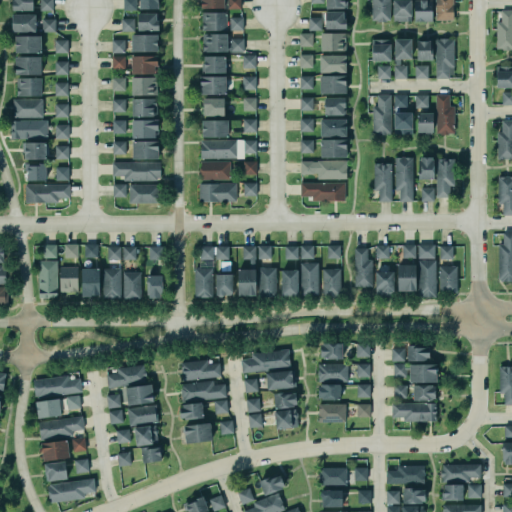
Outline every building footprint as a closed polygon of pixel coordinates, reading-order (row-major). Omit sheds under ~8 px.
[(10,0),(31,0),(31,3),(32,3),(32,7),(31,7),(31,8),(11,8),(10,0)] [(38,0),(51,0),(51,9),(38,9),(38,0)] [(121,0),(121,8),(135,8),(135,0),(121,0)] [(158,0),(138,0),(139,9),(159,9),(158,0)] [(223,0),(200,0),(201,8),(224,8),(223,0)] [(226,0),(227,9),(240,9),(240,0),(226,0)] [(345,0),(325,0),(325,8),(345,9),(345,0)] [(389,0),(389,19),(384,19),(384,20),(376,20),(376,19),(370,19),(370,0),(389,0)] [(391,0),(391,20),(409,20),(409,0),(391,0)] [(412,0),(430,0),(431,21),(412,21),(412,0)] [(433,0),(452,0),(452,18),(433,18),(433,0)] [(511,7),(511,46),(492,46),(492,37),(489,37),(489,32),(493,32),(493,18),(498,18),(498,6),(511,7)] [(200,11),(201,29),(214,27),(225,29),(225,11),(214,9),(203,10),(203,11),(200,11)] [(323,27),(345,27),(345,10),(342,10),(342,9),(323,9),(323,27)] [(10,12),(33,12),(33,29),(10,29),(10,12)] [(158,13),(137,13),(137,30),(158,30),(158,13)] [(228,16),(228,29),(241,29),(241,16),(228,16)] [(307,16),(320,16),(320,29),(307,29),(307,16)] [(41,17),(54,17),(54,30),(41,30),(41,17)] [(134,18),(121,18),(120,30),(134,31),(134,18)] [(319,31),(330,30),(343,32),(344,49),(330,48),(319,48),(319,31)] [(201,32),(215,31),(225,31),(225,45),(226,45),(226,43),(229,43),(229,36),(242,36),(242,50),(225,50),(214,49),(201,50),(201,32)] [(297,32),(297,45),(310,45),(310,32),(297,32)] [(13,33),(39,33),(39,50),(13,50),(13,33)] [(157,35),(131,34),(131,51),(157,51),(157,35)] [(392,36),(409,36),(409,56),(392,56),(392,36)] [(433,77),(447,77),(447,65),(451,65),(451,38),(446,38),(446,36),(438,36),(438,38),(433,38),(433,77)] [(53,38),(66,38),(66,51),(53,51),(53,38)] [(370,38),(389,38),(389,59),(370,59),(370,38)] [(415,38),(415,58),(431,58),(431,38),(415,38)] [(124,39),(111,40),(111,52),(124,52),(124,39)] [(130,53),(156,53),(156,71),(130,71),(130,53)] [(202,53),(223,53),(223,70),(200,71),(200,62),(202,61),(202,53)] [(240,53),(240,66),(254,66),(254,53),(240,53)] [(13,54),(13,72),(39,71),(39,54),(13,54)] [(110,54),(110,67),(123,67),(123,55),(110,54)] [(299,67),(312,68),(312,55),(299,54),(299,67)] [(320,55),(320,72),(346,72),(345,55),(320,55)] [(67,61),(54,61),(54,74),(67,74),(67,61)] [(375,64),(389,64),(388,78),(375,78),(375,64)] [(392,64),(405,64),(405,77),(392,77),(392,64)] [(412,64),(426,64),(426,77),(413,77),(412,64)] [(495,64),(504,64),(511,64),(511,85),(495,85),(495,64)] [(198,91),(210,90),(223,92),(224,74),(210,73),(198,74),(198,91)] [(129,74),(129,92),(155,92),(155,74),(129,74)] [(240,75),(240,88),(254,88),(254,74),(240,75)] [(110,75),(124,75),(124,89),(110,89),(110,75)] [(312,76),(299,75),(299,89),(312,89),(312,76)] [(319,75),(320,93),(345,93),(345,75),(319,75)] [(41,77),(16,78),(16,96),(41,95),(41,77)] [(67,95),(67,82),(54,82),(54,95),(67,95)] [(500,90),(511,90),(511,103),(500,103),(500,90)] [(413,94),(426,93),(427,107),(413,107),(413,94)] [(434,93),(448,93),(447,105),(452,105),(452,131),(446,131),(446,133),(438,133),(438,132),(434,131),(434,93)] [(376,94),(388,94),(389,132),(371,133),(370,106),(376,106),(376,94)] [(392,94),(406,94),(406,105),(392,106),(392,94)] [(130,97),(130,115),(155,114),(154,96),(130,97)] [(110,97),(111,111),(124,110),(124,97),(110,97)] [(243,110),(256,110),(255,97),(242,97),(243,110)] [(299,110),(312,110),(312,97),(300,97),(299,110)] [(345,98),(324,97),(324,115),(345,115),(345,98)] [(224,98),(203,98),(203,115),(224,116),(224,98)] [(42,117),(42,99),(13,99),(13,117),(42,117)] [(67,103),(54,103),(55,116),(67,116),(67,103)] [(391,110),(392,132),(411,132),(411,110),(391,110)] [(415,110),(431,110),(431,119),(431,129),(429,129),(430,132),(423,133),(423,130),(416,130),(415,110)] [(200,117),(226,117),(226,134),(200,134),(200,117)] [(8,119),(9,137),(45,137),(45,118),(8,119)] [(300,131),(312,131),(312,118),(300,118),(300,131)] [(500,119),(511,118),(511,157),(495,157),(495,130),(500,130),(500,119)] [(132,138),(158,137),(158,119),(131,120),(132,138)] [(256,119),(243,119),(242,131),(256,132),(256,119)] [(320,136),(346,136),(346,119),(320,119),(320,136)] [(112,133),(125,133),(125,120),(112,120),(112,133)] [(67,138),(68,125),(55,124),(54,138),(67,138)] [(23,156),(44,156),(44,139),(23,140),(23,141),(20,141),(20,150),(23,150),(23,156)] [(200,158),(243,158),(243,153),(256,152),(256,139),(200,140),(200,158)] [(300,152),(313,152),(313,139),(299,139),(300,152)] [(346,157),(346,139),(320,139),(320,157),(346,157)] [(157,140),(132,141),(132,159),(158,159),(157,140)] [(125,141),(112,141),(112,154),(125,153),(125,141)] [(67,158),(68,146),(55,146),(55,158),(67,158)] [(392,155),(411,155),(411,199),(398,199),(398,188),(392,188),(392,155)] [(416,177),(416,158),(418,158),(418,155),(430,155),(430,157),(432,157),(432,177),(416,177)] [(433,156),(452,156),(453,183),(448,183),(448,196),(434,196),(433,156)] [(199,177),(228,178),(228,159),(199,159),(199,166),(197,166),(197,172),(199,172),(199,177)] [(110,160),(159,160),(159,176),(155,176),(155,179),(122,179),(121,174),(110,174),(110,160)] [(313,160),(299,161),(300,174),(313,173),(313,160)] [(316,179),(346,178),(346,160),(316,160),(316,179)] [(255,161),(243,161),(243,174),(256,174),(255,161)] [(372,162),(372,189),(377,189),(377,200),(390,199),(390,161),(372,162)] [(27,180),(45,180),(45,165),(26,165),(27,180)] [(55,180),(68,180),(67,167),(55,167),(55,180)] [(501,213),(511,213),(511,175),(496,175),(496,202),(501,202),(501,213)] [(124,182),(111,182),(111,195),(124,195),(124,182)] [(256,183),(243,182),(243,195),(256,195),(256,183)] [(299,183),(300,196),(311,196),(311,200),(344,200),(344,182),(299,183)] [(157,183),(127,183),(127,201),(156,201),(157,183)] [(236,183),(198,183),(198,202),(236,201),(236,183)] [(24,184),(25,203),(58,202),(58,198),(69,197),(69,184),(24,184)] [(419,186),(432,186),(432,200),(419,200),(419,186)] [(497,244),(498,281),(511,281),(511,232),(502,233),(503,244),(497,244)] [(82,242),(82,256),(96,256),(95,242),(82,242)] [(64,257),(77,257),(77,244),(64,244),(64,257)] [(236,267),(236,293),(253,293),(253,267),(252,267),(252,258),(254,258),(254,244),(240,244),(241,257),(248,257),(248,267),(236,267)] [(256,244),(256,257),(269,257),(269,244),(256,244)] [(434,245),(418,244),(417,258),(434,259),(434,245)] [(55,258),(55,245),(43,245),(43,258),(55,258)] [(228,259),(228,245),(215,245),(215,259),(228,259)] [(298,259),(297,245),(284,246),(285,259),(298,259)] [(313,245),(299,245),(300,259),(314,258),(313,245)] [(340,258),(340,245),(326,245),(327,258),(340,258)] [(388,258),(388,245),(375,245),(375,258),(388,258)] [(415,257),(415,245),(402,245),(402,257),(415,257)] [(440,259),(453,258),(452,245),(439,246),(440,259)] [(107,259),(120,259),(120,246),(107,246),(107,259)] [(135,246),(122,246),(122,259),(136,259),(135,246)] [(149,259),(163,259),(163,246),(149,246),(149,259)] [(352,246),(352,285),(370,285),(370,258),(365,258),(365,246),(352,246)] [(416,258),(434,258),(434,295),(419,296),(419,293),(416,293),(416,258)] [(56,260),(38,261),(38,297),(57,297),(56,260)] [(317,262),(300,263),(300,296),(318,295),(317,262)] [(256,265),(256,295),(274,295),(274,265),(256,265)] [(415,265),(397,265),(398,291),(416,290),(415,265)] [(456,292),(456,265),(439,266),(439,292),(456,292)] [(59,291),(78,291),(77,266),(59,267),(59,291)] [(80,266),(80,294),(98,294),(98,266),(80,266)] [(192,266),(192,296),(210,296),(210,266),(192,266)] [(120,268),(102,268),(102,297),(120,297),(120,268)] [(340,296),(340,269),(322,268),(322,296),(340,296)] [(297,269),(281,270),(281,296),(298,296),(297,269)] [(121,270),(121,297),(126,297),(126,299),(134,299),(134,297),(139,297),(139,270),(121,270)] [(393,271),(375,271),(375,297),(393,296),(393,271)] [(232,274),(215,274),(215,296),(232,296),(232,274)] [(162,276),(147,275),(147,297),(161,297),(162,276)] [(321,340),(340,340),(340,356),(321,356),(321,354),(318,354),(318,342),(321,342),(321,340)] [(354,341),(354,354),(368,354),(368,341),(354,341)] [(405,343),(405,359),(426,359),(426,356),(427,355),(427,345),(414,345),(414,343),(405,343)] [(391,361),(404,361),(405,348),(391,347),(391,361)] [(249,352),(286,348),(288,366),(240,372),(238,358),(250,356),(249,352)] [(181,379),(220,377),(219,363),(208,364),(208,360),(180,362),(181,379)] [(316,362),(346,362),(346,380),(316,380),(316,362)] [(434,362),(407,362),(407,364),(405,364),(405,362),(391,362),(391,375),(404,375),(404,367),(408,367),(408,380),(434,379),(434,370),(435,368),(435,365),(434,364),(434,362)] [(369,376),(369,363),(356,363),(356,376),(369,376)] [(116,367),(116,373),(106,374),(107,387),(146,383),(144,364),(116,367)] [(511,404),(511,366),(498,366),(498,393),(503,393),(503,404),(511,404)] [(264,371),(292,368),(294,385),(265,387),(264,371)] [(34,396),(81,392),(80,378),(68,379),(68,376),(32,379),(34,396)] [(243,379),(244,392),(257,391),(255,378),(243,379)] [(225,396),(224,383),(213,385),(213,380),(179,384),(182,402),(225,396)] [(316,395),(319,395),(319,398),(338,397),(338,382),(333,381),(324,381),(319,382),(319,383),(316,384),(316,395)] [(123,385),(149,382),(150,393),(152,393),(153,398),(151,398),(151,400),(125,403),(123,385)] [(355,382),(355,395),(368,395),(368,382),(355,382)] [(411,382),(431,382),(431,384),(433,384),(433,396),(430,396),(430,398),(411,398),(411,382)] [(406,398),(406,385),(393,385),(393,398),(406,398)] [(104,393),(117,392),(118,405),(106,406),(104,393)] [(273,394),(275,409),(297,406),(295,392),(273,394)] [(67,409),(80,408),(78,395),(66,396),(67,409)] [(33,399),(57,396),(59,413),(35,416),(33,399)] [(259,411),(258,398),(245,399),(247,412),(259,411)] [(214,413),(227,412),(226,399),(213,400),(214,413)] [(389,401),(434,401),(434,419),(401,419),(401,416),(389,416),(389,401)] [(179,405),(180,420),(203,417),(201,402),(179,405)] [(316,402),(343,402),(343,421),(317,421),(316,402)] [(127,424),(156,420),(153,403),(125,407),(127,424)] [(357,417),(369,417),(369,403),(357,404),(357,417)] [(107,410),(108,422),(121,421),(119,408),(107,410)] [(273,411),(276,429),(298,427),(295,409),(273,411)] [(247,414),(248,427),(261,426),(261,413),(247,414)] [(38,421),(40,440),(72,436),(72,430),(83,429),(81,416),(38,421)] [(181,424),(208,420),(210,438),(184,441),(181,424)] [(233,433),(231,420),(218,422),(220,434),(233,433)] [(502,424),(511,424),(511,462),(502,462),(502,459),(500,459),(500,440),(502,440),(502,424)] [(158,443),(155,425),(133,427),(135,446),(158,443)] [(115,430),(117,443),(130,442),(128,429),(115,430)] [(73,451),(86,449),(84,437),(70,439),(73,451)] [(40,443),(43,461),(68,457),(66,439),(40,443)] [(142,462),(162,460),(160,445),(140,447),(142,462)] [(116,453),(117,466),(130,464),(129,451),(116,453)] [(88,471),(87,458),(74,460),(75,472),(88,471)] [(45,481),(66,479),(65,461),(44,463),(45,481)] [(478,462),(440,463),(440,468),(439,468),(439,475),(440,475),(440,480),(467,480),(467,475),(478,475),(478,462)] [(384,469),(384,482),(422,482),(422,464),(396,464),(396,469),(384,469)] [(317,465),(344,465),(344,483),(316,482),(317,465)] [(366,467),(353,467),(354,481),(366,480),(366,467)] [(285,488),(281,474),(259,480),(263,494),(285,488)] [(47,482),(91,477),(93,490),(82,491),(83,496),(47,501),(45,485),(48,484),(47,482)] [(500,482),(511,482),(511,495),(500,495),(500,482)] [(462,484),(442,485),(443,500),(463,500),(462,484)] [(480,497),(480,484),(467,484),(467,498),(480,497)] [(236,492),(241,504),(253,500),(248,488),(236,492)] [(403,503),(425,503),(424,488),(402,489),(403,503)] [(357,502),(370,503),(370,490),(357,489),(357,502)] [(321,490),(321,507),(342,507),(342,490),(321,490)] [(398,490),(385,491),(386,503),(399,503),(398,490)] [(250,500),(276,491),(283,508),(272,511),(243,511),(242,509),(252,505),(250,500)] [(206,497),(211,510),(223,505),(219,493),(206,497)] [(200,494),(181,502),(183,509),(186,508),(187,511),(194,511),(197,511),(206,508),(200,494)] [(478,511),(478,503),(440,503),(440,511),(478,511)] [(511,511),(511,503),(502,503),(502,511),(511,511)]
